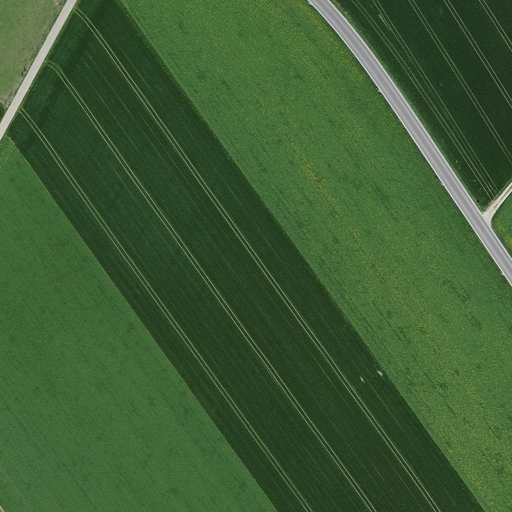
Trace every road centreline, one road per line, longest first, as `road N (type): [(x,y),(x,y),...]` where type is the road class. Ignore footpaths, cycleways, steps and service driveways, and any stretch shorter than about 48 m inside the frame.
road 1 (secondary): [(317,0),(384,83),(511,274)]
road 2 (unclassified): [(70,0),(0,126)]
